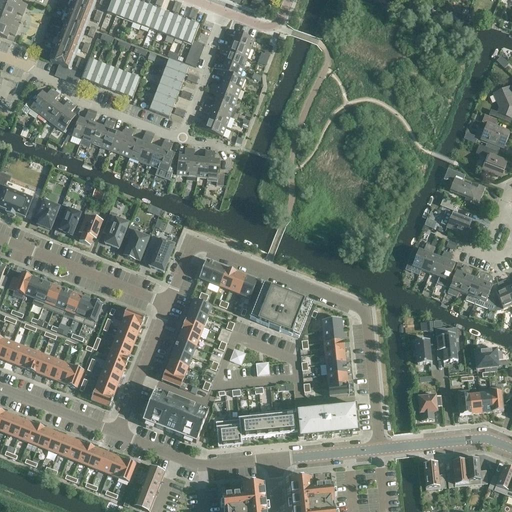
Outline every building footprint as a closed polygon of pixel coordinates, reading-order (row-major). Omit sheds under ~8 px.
[(0,0),(0,2),(25,11),(27,6),(21,4),(22,0),(0,0)] [(74,0),(50,63),(58,66),(59,66),(65,69),(68,70),(94,0),(74,0)] [(112,0),(107,14),(116,18),(122,0),(112,0)] [(124,21),(132,1),(128,0),(122,0),(116,18),(124,21)] [(252,0),(253,0),(250,8),(254,10),(258,0),(252,0)] [(262,4),(263,4),(267,6),(269,0),(273,0),(275,1),(275,0),(258,0),(254,10),(259,12),(262,4)] [(133,24),(140,4),(132,1),(124,21),(133,24)] [(0,13),(15,19),(17,15),(22,17),(25,11),(0,2),(0,13)] [(133,24),(141,27),(149,8),(140,4),(133,24)] [(150,30),(157,11),(149,8),(141,27),(150,30)] [(150,30),(158,34),(166,14),(157,11),(150,30)] [(0,24),(17,31),(19,26),(13,24),(15,19),(0,13),(0,24)] [(158,34),(166,37),(174,17),(166,14),(158,34)] [(166,37),(175,40),(182,21),(174,17),(166,37)] [(175,40),(183,43),(191,24),(182,21),(175,40)] [(9,35),(15,37),(17,31),(0,24),(0,36),(7,40),(9,35)] [(191,24),(183,43),(192,47),(193,42),(199,27),(191,24)] [(235,38),(233,44),(251,51),(254,41),(228,31),(227,35),(235,38)] [(192,48),(203,52),(205,47),(193,42),(192,47),(192,48)] [(221,50),(247,60),(251,51),(233,44),(231,49),(223,46),(221,50)] [(189,53),(200,57),(203,52),(192,48),(189,53)] [(227,58),(225,63),(244,70),(247,60),(221,50),(219,54),(227,58)] [(264,50),(259,63),(266,66),(271,53),(264,50)] [(187,59),(198,63),(200,57),(189,53),(187,59)] [(185,64),(196,69),(198,63),(187,59),(185,64)] [(82,81),(90,84),(98,64),(89,61),(82,81)] [(189,69),(169,61),(166,70),(185,77),(189,69)] [(215,65),(214,69),(218,71),(245,81),(240,79),(244,70),(225,63),(223,68),(215,65)] [(90,84),(99,87),(106,68),(98,64),(90,84)] [(60,80),(65,69),(59,66),(55,78),(60,80)] [(99,87),(107,90),(115,71),(106,68),(99,87)] [(71,71),(68,70),(65,69),(60,80),(66,82),(71,71)] [(162,78),(182,86),(185,77),(166,70),(162,78)] [(71,84),(76,73),(71,71),(66,82),(71,84)] [(115,71),(107,90),(116,94),(123,74),(115,71)] [(223,83),(241,90),(245,81),(218,71),(217,75),(225,78),(223,83)] [(77,86),(80,80),(81,75),(76,73),(71,84),(77,86)] [(123,74),(116,94),(124,97),(131,77),(123,74)] [(124,97),(133,100),(140,81),(131,77),(124,97)] [(159,87),(179,94),(182,86),(162,78),(159,87)] [(213,86),(211,90),(237,100),(241,90),(223,83),(221,89),(213,86)] [(511,86),(511,87),(493,95),(499,109),(497,114),(511,120),(511,86)] [(156,95),(176,102),(179,94),(159,87),(156,95)] [(31,110),(39,116),(55,93),(52,90),(47,97),(42,94),(33,106),(28,103),(21,112),(26,116),(31,110)] [(237,100),(211,90),(209,94),(218,97),(216,102),(234,109),(237,100)] [(39,116),(47,122),(59,105),(54,102),(59,95),(55,93),(39,116)] [(156,95),(153,103),(172,111),(176,102),(156,95)] [(55,128),(72,105),(68,102),(63,109),(59,105),(47,122),(55,128)] [(204,109),(230,119),(234,109),(216,102),(214,108),(205,105),(204,109)] [(153,103),(149,112),(169,120),(172,111),(153,103)] [(72,105),(55,128),(64,134),(75,118),(71,115),(76,107),(72,105)] [(230,119),(204,109),(202,113),(210,116),(208,121),(226,128),(230,119)] [(72,138),(82,142),(92,115),(88,113),(84,121),(79,119),(72,138)] [(82,142),(91,145),(99,127),(93,125),(96,117),(92,115),(82,142)] [(498,121),(485,116),(482,124),(486,125),(481,139),(504,148),(509,134),(495,129),(498,121)] [(99,127),(91,145),(101,149),(111,122),(107,121),(104,129),(99,127)] [(226,128),(208,121),(206,127),(198,124),(196,128),(223,138),(226,128)] [(111,122),(101,149),(110,153),(118,134),(113,132),(115,124),(111,122)] [(110,153),(120,156),(130,129),(126,128),(123,136),(118,134),(110,153)] [(120,156),(129,160),(137,141),(132,139),(135,131),(130,129),(120,156)] [(137,141),(129,160),(139,164),(149,137),(145,135),(142,143),(137,141)] [(148,167),(156,148),(151,147),(153,138),(149,137),(139,164),(148,167)] [(156,148),(148,167),(158,171),(168,144),(164,142),(161,150),(156,148)] [(168,144),(158,171),(168,175),(171,167),(174,168),(176,158),(174,158),(175,156),(170,154),(173,146),(168,144)] [(498,153),(479,146),(476,155),(485,158),(482,165),(484,166),(481,172),(501,180),(504,173),(507,164),(496,159),(498,153)] [(177,177),(187,179),(190,150),(185,149),(184,158),(179,158),(176,158),(174,168),(178,168),(177,177)] [(190,150),(187,179),(197,180),(199,159),(194,159),(194,150),(190,150)] [(199,159),(197,180),(207,181),(210,152),(206,152),(205,160),(199,159)] [(215,152),(210,152),(207,181),(207,183),(217,184),(216,187),(223,188),(224,176),(218,175),(220,162),(214,161),(215,152)] [(28,214),(38,188),(25,183),(22,190),(9,185),(15,170),(3,165),(0,173),(0,185),(6,187),(0,202),(10,206),(9,208),(17,212),(18,210),(28,214)] [(465,177),(449,170),(445,180),(453,183),(449,193),(465,200),(464,202),(477,208),(484,190),(476,187),(475,188),(463,183),(465,177)] [(460,207),(443,200),(440,207),(457,214),(460,207)] [(39,215),(43,203),(39,202),(34,213),(39,215)] [(59,209),(44,203),(43,203),(39,215),(38,218),(41,219),(38,226),(50,231),(59,209)] [(69,210),(62,207),(57,219),(64,221),(60,232),(64,234),(72,237),(81,215),(69,210)] [(88,210),(81,228),(84,229),(81,237),(92,241),(95,234),(98,235),(105,217),(88,210)] [(472,221),(452,213),(446,211),(441,225),(447,227),(446,229),(466,236),(472,221)] [(128,226),(114,221),(112,226),(109,234),(104,246),(117,251),(128,226)] [(109,234),(112,226),(106,224),(103,231),(109,234)] [(130,228),(125,240),(131,242),(124,258),(134,262),(134,261),(139,263),(148,240),(134,235),(136,230),(130,228)] [(150,266),(150,268),(162,273),(173,246),(153,238),(143,263),(150,266)] [(421,272),(433,243),(429,241),(427,246),(426,245),(424,253),(419,251),(413,264),(409,262),(406,271),(419,276),(421,272)] [(430,276),(437,258),(432,256),(435,249),(437,245),(433,243),(421,272),(430,276)] [(439,279),(449,254),(448,254),(449,251),(446,250),(444,252),(441,260),(437,258),(430,276),(439,279)] [(439,279),(448,283),(455,265),(450,263),(453,256),(449,254),(439,279)] [(199,280),(209,284),(216,266),(206,262),(199,280)] [(209,284),(219,288),(227,270),(216,266),(209,284)] [(458,293),(468,268),(464,267),(461,274),(456,272),(449,290),(458,293)] [(458,293),(467,297),(474,279),(470,278),(473,270),(468,268),(458,293)] [(219,288),(229,292),(237,274),(227,270),(219,288)] [(32,279),(21,274),(19,280),(14,293),(25,297),(32,279)] [(229,292),(239,296),(247,278),(237,274),(229,292)] [(474,305),(486,275),(482,274),(479,281),(474,279),(467,297),(466,302),(474,305)] [(483,308),(494,312),(494,300),(494,291),(491,290),(493,287),(489,285),(490,283),(489,282),(491,277),(486,275),(474,305),(483,309),(483,308)] [(14,293),(19,280),(13,278),(8,291),(14,293)] [(250,301),(257,282),(247,278),(239,296),(250,301)] [(42,283),(32,279),(25,297),(35,301),(42,283)] [(501,283),(511,307),(511,286),(509,288),(506,281),(501,283)] [(52,287),(42,283),(35,301),(45,305),(52,287)] [(503,311),(511,307),(501,283),(497,285),(500,292),(496,294),(495,292),(494,291),(494,300),(494,312),(500,312),(503,311)] [(263,286),(250,320),(256,322),(256,323),(268,328),(269,329),(269,327),(279,331),(279,333),(280,333),(280,332),(292,337),(292,336),(299,339),(312,305),(305,302),(306,302),(270,287),(270,288),(263,286)] [(62,291),(52,287),(45,305),(55,309),(62,291)] [(72,294),(62,291),(55,309),(65,313),(72,294)] [(82,298),(72,294),(65,313),(75,317),(82,298)] [(92,302),(82,298),(75,317),(85,321),(92,302)] [(208,319),(212,308),(194,301),(189,312),(208,319)] [(103,307),(92,302),(85,321),(95,325),(103,307)] [(141,328),(145,318),(127,311),(123,321),(141,328)] [(204,329),(208,319),(189,312),(186,322),(204,329)] [(137,338),(141,328),(123,321),(119,331),(137,338)] [(321,323),(323,334),(342,332),(341,321),(321,323)] [(200,339),(204,329),(186,322),(182,332),(200,339)] [(456,353),(458,352),(458,344),(455,345),(454,335),(445,336),(445,330),(435,331),(436,338),(437,352),(442,352),(444,363),(457,362),(456,353)] [(133,348),(137,338),(119,331),(115,341),(133,348)] [(196,349),(200,339),(182,332),(178,342),(196,349)] [(323,334),(324,345),(343,343),(342,332),(323,334)] [(0,347),(0,360),(6,363),(13,345),(3,341),(0,347)] [(129,358),(133,348),(115,341),(111,351),(129,358)] [(192,359),(196,349),(178,342),(174,352),(192,359)] [(429,342),(415,343),(417,366),(431,365),(429,342)] [(324,345),(325,355),(344,353),(343,343),(324,345)] [(6,363),(16,367),(23,349),(13,345),(6,363)] [(16,367),(26,371),(33,353),(23,349),(16,367)] [(125,369),(129,358),(111,351),(107,361),(125,369)] [(234,351),(230,362),(241,367),(245,356),(234,351)] [(496,351),(474,353),(476,371),(485,370),(485,374),(496,373),(496,369),(498,369),(496,351)] [(188,369),(192,359),(174,352),(170,362),(188,369)] [(26,371),(36,375),(43,356),(33,353),(26,371)] [(325,355),(326,366),(345,364),(344,353),(325,355)] [(36,375),(46,379),(53,360),(43,356),(36,375)] [(46,379),(56,383),(63,364),(53,360),(46,379)] [(121,379),(125,369),(107,361),(103,371),(121,379)] [(184,379),(188,369),(170,362),(166,372),(184,379)] [(56,383),(66,387),(73,368),(63,364),(56,383)] [(326,366),(327,377),(347,375),(345,364),(326,366)] [(268,365),(256,366),(257,378),(269,377),(268,365)] [(66,387),(76,391),(84,373),(73,368),(66,387)] [(117,389),(121,379),(103,371),(99,381),(117,389)] [(180,390),(184,379),(166,372),(162,382),(180,390)] [(327,377),(328,388),(348,386),(347,375),(327,377)] [(99,381),(95,391),(113,399),(117,389),(99,381)] [(349,397),(348,386),(328,388),(329,399),(349,397)] [(113,399),(95,391),(91,402),(109,409),(113,399)] [(196,444),(209,412),(155,391),(142,423),(196,444)] [(502,393),(490,394),(492,414),(504,413),(502,393)] [(490,394),(480,395),(482,415),(492,414),(490,394)] [(480,395),(469,397),(471,416),(482,415),(480,395)] [(435,397),(418,399),(420,415),(421,415),(422,423),(433,422),(433,414),(437,413),(436,408),(441,408),(440,398),(435,398),(435,397)] [(469,397),(458,398),(459,417),(471,416),(469,397)] [(331,438),(359,435),(356,406),(343,407),(343,408),(343,412),(326,413),(326,409),(325,409),(325,411),(324,411),(325,413),(313,415),(313,411),(312,411),(313,415),(300,416),(300,412),(295,412),(298,441),(325,439),(326,439),(326,438),(330,438),(331,438)] [(0,433),(8,436),(15,418),(5,414),(0,426),(0,433)] [(295,416),(284,417),(286,437),(297,436),(295,416)] [(284,417),(273,418),(275,438),(286,437),(284,417)] [(18,440),(25,422),(15,418),(8,436),(18,440)] [(273,418),(261,420),(263,439),(275,438),(273,418)] [(261,420),(250,421),(252,440),(263,439),(261,420)] [(250,421),(238,422),(239,428),(240,441),(241,441),(252,440),(250,421)] [(28,444),(35,426),(25,422),(18,440),(28,444)] [(28,444),(38,448),(45,430),(35,426),(28,444)] [(239,428),(228,429),(230,449),(242,447),(241,441),(240,441),(239,428)] [(228,429),(216,430),(218,450),(230,449),(228,429)] [(38,448),(48,452),(55,434),(45,430),(38,448)] [(58,456),(65,438),(55,434),(48,452),(58,456)] [(68,460),(75,442),(65,438),(58,456),(68,460)] [(78,464),(85,446),(75,442),(68,460),(78,464)] [(88,468),(95,450),(85,446),(78,464),(88,468)] [(98,472),(105,454),(95,450),(88,468),(98,472)] [(108,476),(115,458),(105,454),(98,472),(108,476)] [(118,480),(125,462),(115,458),(108,476),(118,480)] [(478,461),(465,462),(468,488),(487,486),(485,473),(479,473),(478,461)] [(118,480),(129,484),(136,466),(125,462),(118,480)] [(447,477),(448,490),(468,488),(465,462),(452,463),(453,476),(447,477)] [(437,465),(424,466),(426,492),(446,490),(445,477),(438,477),(437,465)] [(149,511),(164,474),(150,468),(149,468),(148,472),(134,508),(144,511),(149,511)] [(511,481),(511,470),(503,468),(499,479),(494,492),(506,497),(511,481)] [(499,479),(493,477),(488,490),(494,492),(499,479)] [(312,480),(289,483),(291,511),(334,511),(332,485),(313,487),(312,480)] [(266,511),(264,485),(241,488),(241,495),(222,497),(223,511),(266,511)]
